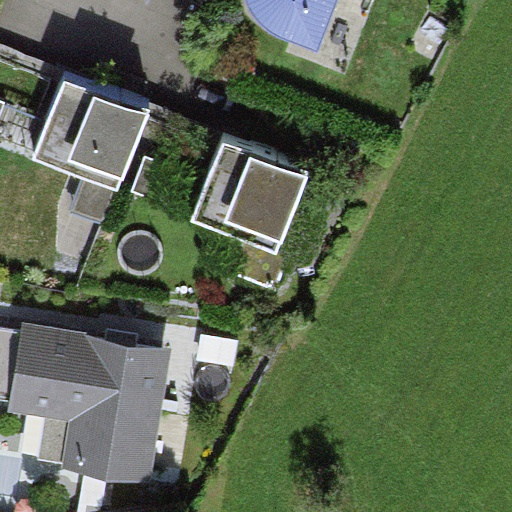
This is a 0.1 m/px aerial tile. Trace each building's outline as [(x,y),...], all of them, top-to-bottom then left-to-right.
[(334,0),(254,0),(263,13),(319,37),(334,0)] [(68,59),(35,145),(87,165),(73,204),(99,214),(115,173),(119,174),(151,91),(68,59)] [(310,146),(224,114),(213,145),(190,204),(245,225),(231,262),(273,277),(287,241),(276,237),(310,146)] [(165,156),(145,148),(131,184),(152,192),(165,156)] [(22,321),(0,317),(0,387),(7,388),(5,400),(41,405),(33,453),(150,471),(171,333),(126,326),(23,311),(22,321)]
